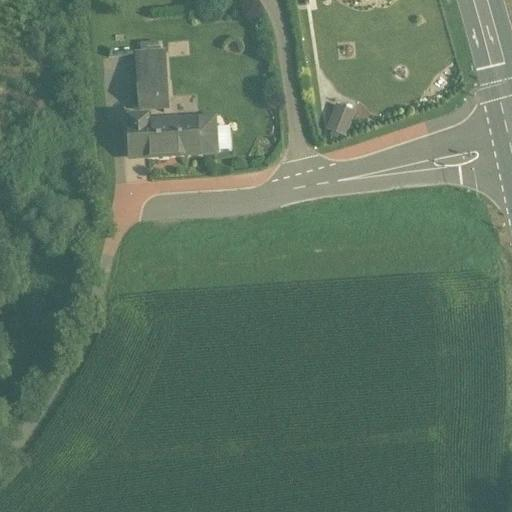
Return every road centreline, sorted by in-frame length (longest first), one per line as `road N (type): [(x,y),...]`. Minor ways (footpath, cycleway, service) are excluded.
road 1 (residential): [(511,153),(296,189)]
road 2 (unclassified): [(296,189),(297,138),(277,23),(263,0)]
road 3 (residential): [(296,189),(142,210)]
road 4 (primary): [(511,130),(480,0)]
